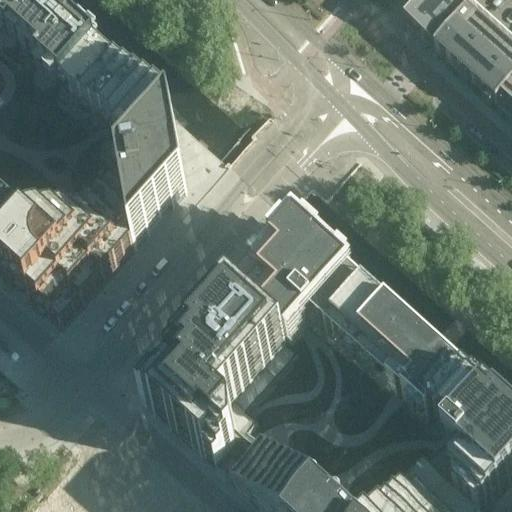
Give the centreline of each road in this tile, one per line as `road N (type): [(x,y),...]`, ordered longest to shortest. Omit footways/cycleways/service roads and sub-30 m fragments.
road 1 (residential): [(511,152),(341,0)]
road 2 (unclassified): [(85,383),(230,227)]
road 3 (residential): [(227,511),(85,383)]
road 4 (unclassified): [(326,92),(243,185),(230,227)]
road 5 (unclassified): [(230,227),(265,205),(349,114)]
road 6 (tertiary): [(466,199),(446,164),(360,81)]
road 7 (tertiary): [(349,114),(422,186),(466,199)]
road 8 (tertiary): [(234,0),(326,92)]
road 9 (tertiary): [(360,81),(269,0)]
